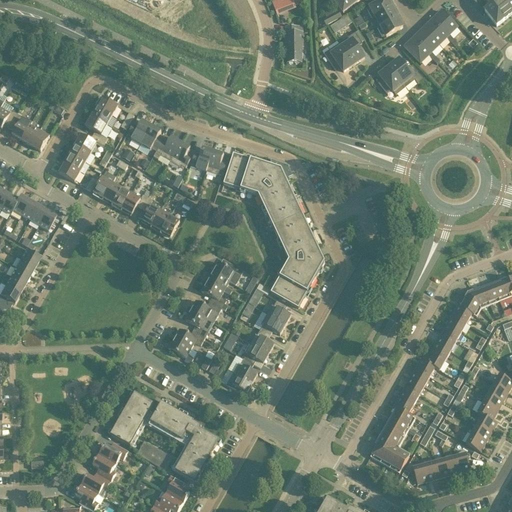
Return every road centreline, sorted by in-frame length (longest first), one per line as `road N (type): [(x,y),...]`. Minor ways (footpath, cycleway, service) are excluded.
road 1 (residential): [(256,421),(344,264),(295,162),(185,123),(98,79),(85,88),(35,176)]
road 2 (residential): [(342,469),(446,281),(511,254)]
road 3 (tertiary): [(255,117),(66,28),(0,9)]
road 4 (tertiary): [(318,455),(415,284),(446,210)]
road 5 (residential): [(88,212),(181,266),(134,350)]
road 6 (residential): [(134,350),(57,485),(22,491)]
road 7 (residential): [(11,350),(88,212)]
road 8 (residential): [(16,492),(11,350)]
road 9 (residential): [(256,421),(134,350)]
road 10 (residential): [(255,117),(268,49),(257,0)]
